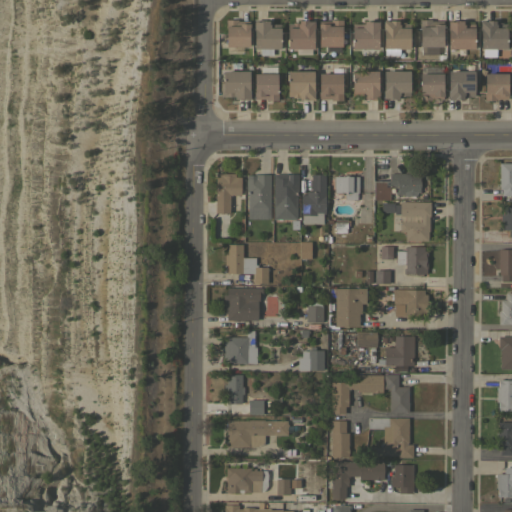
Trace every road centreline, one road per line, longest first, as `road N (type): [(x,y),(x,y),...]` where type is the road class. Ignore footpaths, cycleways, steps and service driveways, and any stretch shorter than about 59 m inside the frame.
road 1 (residential): [(204,138),(192,163),(186,511)]
road 2 (residential): [(459,139),(458,511)]
road 3 (tertiary): [(511,139),(204,138)]
road 4 (residential): [(204,138),(204,0)]
